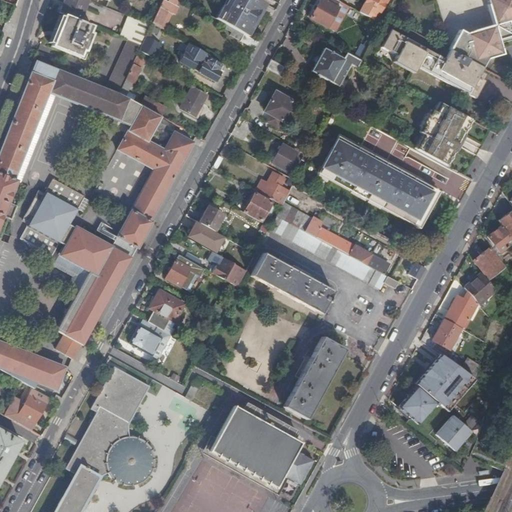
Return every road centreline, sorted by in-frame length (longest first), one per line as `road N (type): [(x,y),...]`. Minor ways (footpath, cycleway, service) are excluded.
road 1 (residential): [(9,511),(290,0)]
road 2 (secondary): [(351,425),(511,136)]
road 3 (unknown): [(438,267),(300,199)]
